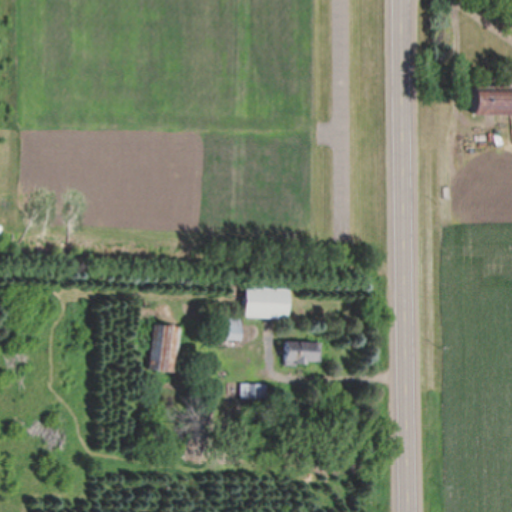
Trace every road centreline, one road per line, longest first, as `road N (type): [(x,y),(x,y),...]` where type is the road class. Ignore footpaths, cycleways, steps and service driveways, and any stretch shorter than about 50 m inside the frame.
road 1 (primary): [(413,511),(404,0)]
road 2 (residential): [(338,0),(339,236)]
